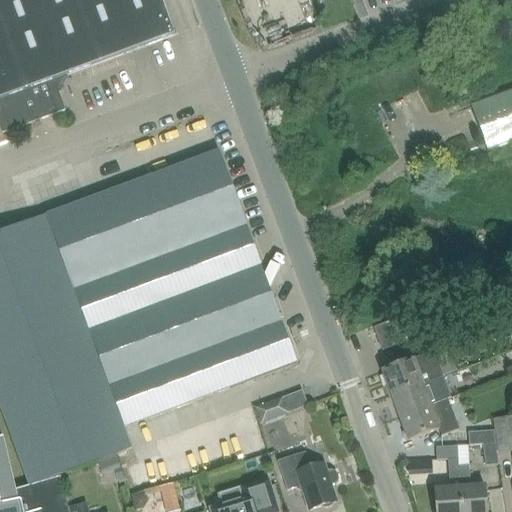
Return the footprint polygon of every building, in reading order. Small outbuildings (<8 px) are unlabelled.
[(0,0),(0,128),(2,134),(65,111),(54,81),(175,36),(161,0),(0,0)] [(511,96),(510,93),(472,108),(486,145),(511,135),(511,96)] [(46,217),(0,234),(0,407),(29,487),(131,450),(123,428),(296,363),(218,153),(46,217)] [(382,351),(383,350),(396,346),(388,324),(374,329),(382,351)] [(412,350),(431,344),(426,327),(407,333),(412,350)] [(398,361),(381,368),(382,369),(383,368),(384,372),(382,373),(390,396),(442,377),(439,368),(437,368),(433,359),(427,356),(399,367),(397,363),(398,362),(398,361)] [(442,377),(390,396),(399,418),(446,401),(450,399),(445,386),(442,377)] [(446,401),(399,418),(407,442),(439,430),(441,438),(457,432),(446,401)] [(498,454),(511,451),(511,418),(493,421),(498,454)] [(485,467),(498,465),(493,432),(468,434),(469,447),(482,446),(485,467)] [(0,511),(68,511),(68,510),(61,482),(16,492),(3,438),(0,438),(0,511)] [(436,511),(461,511),(458,467),(457,448),(436,449),(437,462),(448,461),(449,482),(452,482),(452,489),(435,490),(436,511)] [(335,486),(337,483),(338,479),(337,475),(334,472),(330,471),(326,472),(323,464),(308,469),(307,466),(308,465),(304,454),(277,463),(287,492),(301,487),(309,511),(320,508),(321,508),(325,509),(328,509),(331,507),(334,504),(334,503),(336,503),(331,487),(335,486)] [(458,467),(461,511),(486,511),(484,487),(467,488),(467,481),(469,481),(468,467),(458,467)] [(277,511),(268,481),(248,487),(251,498),(210,511),(277,511)] [(161,490),(166,511),(173,511),(179,511),(173,487),(161,490)]
